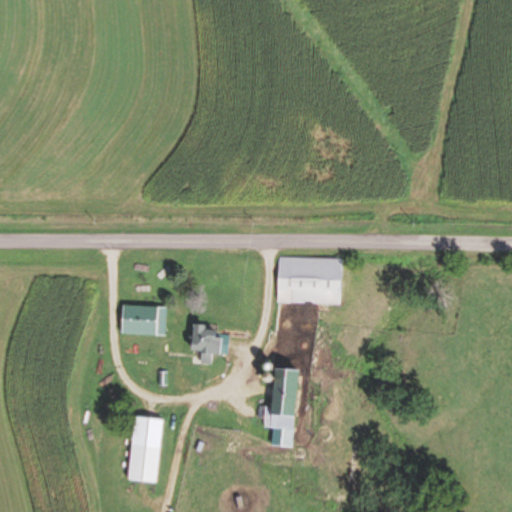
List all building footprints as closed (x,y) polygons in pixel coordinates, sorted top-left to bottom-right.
[(277,303),(342,304),(342,259),(277,258),(277,303)] [(120,334),(165,335),(165,306),(120,306),(120,334)] [(194,351),(194,364),(216,364),(216,325),(188,324),(188,351),(194,351)] [(261,407),(260,428),(294,430),(297,371),(275,369),(272,408),(261,407)] [(128,481),(159,484),(164,420),(133,417),(128,481)]
